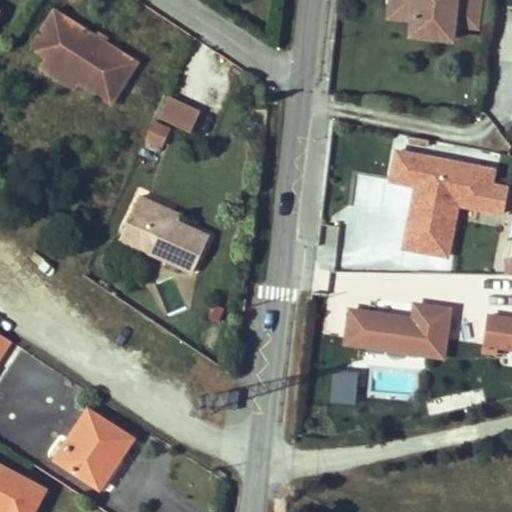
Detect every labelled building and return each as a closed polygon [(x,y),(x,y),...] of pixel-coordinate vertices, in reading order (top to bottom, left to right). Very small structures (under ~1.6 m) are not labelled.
[(388,0),(386,22),(407,24),(406,40),(457,44),(458,34),(480,35),(483,0),(388,0)] [(137,62),(54,10),(32,46),(48,57),(80,77),(77,81),(78,82),(112,103),(137,62)] [(80,77),(48,57),(42,66),(75,87),(78,82),(77,81),(80,77)] [(190,131),(199,112),(169,98),(160,117),(190,131)] [(161,144),(168,129),(155,122),(148,138),(161,144)] [(491,168),(395,150),(390,179),(412,183),(399,248),(445,256),(455,202),(499,210),(504,185),(488,182),(491,168)] [(177,221),(156,211),(159,205),(140,196),(120,239),(192,272),(209,236),(177,221)] [(180,215),(159,205),(156,211),(177,221),(180,215)] [(352,262),(362,221),(322,211),(312,252),(352,262)] [(167,311),(183,308),(178,279),(161,282),(167,311)] [(416,320),(355,312),(351,340),(447,353),(452,311),(418,306),(416,320)] [(511,318),(487,316),(483,347),(511,350),(511,318)] [(0,355),(10,339),(0,332),(0,355)] [(337,404),(354,405),(355,375),(339,374),(337,404)] [(94,484),(117,448),(123,452),(132,437),(89,409),(56,459),(94,484)] [(100,488),(123,452),(117,448),(94,484),(100,488)] [(0,510),(3,511),(31,511),(43,489),(0,465),(0,510)]
